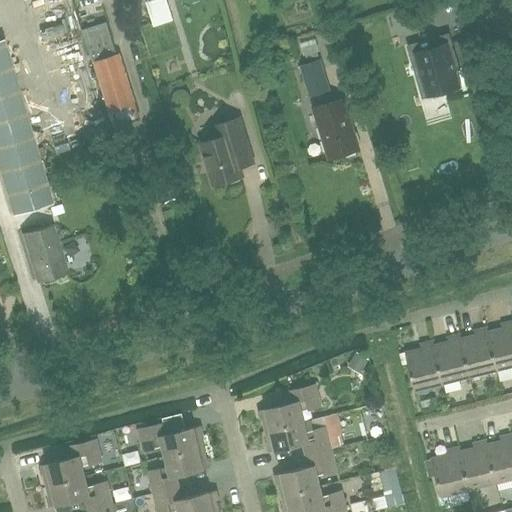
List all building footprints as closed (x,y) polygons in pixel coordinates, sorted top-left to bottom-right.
[(152,0),(146,2),(153,26),(173,20),(166,0),(152,0)] [(426,95),(427,98),(444,93),(445,93),(460,88),(462,87),(456,71),(460,70),(460,69),(449,33),(436,37),(411,44),(426,95)] [(0,39),(0,174),(12,215),(45,205),(52,203),(3,39),(0,39)] [(141,120),(120,52),(93,61),(114,129),(141,120)] [(330,90),(321,60),(300,66),(310,96),(330,90)] [(360,150),(343,98),(313,108),(330,159),(360,150)] [(239,118),(214,126),(218,138),(201,143),(214,184),(225,181),(228,183),(236,180),(238,177),(242,176),(239,167),(253,163),(239,118)] [(37,282),(41,280),(44,283),(54,280),(54,276),(66,272),(51,225),(22,235),(37,282)] [(503,328),(489,332),(487,327),(498,369),(511,365),(511,320),(502,323),(503,328)] [(498,369),(487,327),(475,330),(476,335),(462,338),(471,376),(498,369)] [(471,376),(462,338),(461,338),(460,334),(448,337),(449,341),(435,345),(444,383),(471,376)] [(444,383),(435,345),(433,340),(421,344),(422,348),(408,352),(417,390),(444,383)] [(304,421),(304,420),(302,411),(321,406),(315,384),(289,390),(292,401),(258,410),(260,419),(263,419),(265,430),(304,421)] [(304,421),(265,430),(268,441),(266,442),(268,451),(302,443),(305,455),(331,448),(326,426),(315,429),(312,418),(304,420),(304,421)] [(165,456),(204,446),(201,435),(203,435),(201,426),(166,434),(163,422),(138,429),(143,451),(163,446),(165,456)] [(511,477),(511,432),(501,436),(502,440),(488,444),(497,481),(511,477)] [(46,485),(85,476),(83,466),(102,461),(97,439),(71,445),(74,456),(39,465),(41,474),(44,474),(46,485)] [(497,481),(488,444),(486,439),(474,442),(475,447),(461,450),(470,488),(497,481)] [(167,466),(148,471),(153,493),(179,486),(176,475),(211,467),(208,458),(207,458),(204,446),(165,456),(167,466)] [(470,488),(461,450),(460,450),(459,446),(447,449),(448,453),(433,457),(443,495),(470,488)] [(331,448),(305,455),(308,466),(274,474),(276,483),(278,482),(281,494),(320,485),(318,475),(337,470),(331,448)] [(391,507),(411,505),(407,470),(388,472),(391,507)] [(85,476),(46,485),(49,497),(47,497),(49,506),(84,498),(87,509),(112,503),(107,481),(88,486),(85,476)] [(320,485),(281,494),(284,506),(282,507),(282,511),(296,511),(318,507),(319,511),(347,511),(342,490),(323,495),(320,485)] [(179,486),(153,493),(158,511),(170,511),(178,510),(178,511),(214,511),(219,511),(216,500),(219,499),(216,490),(182,498),(179,486)] [(114,511),(112,503),(87,509),(87,511),(114,511)]
